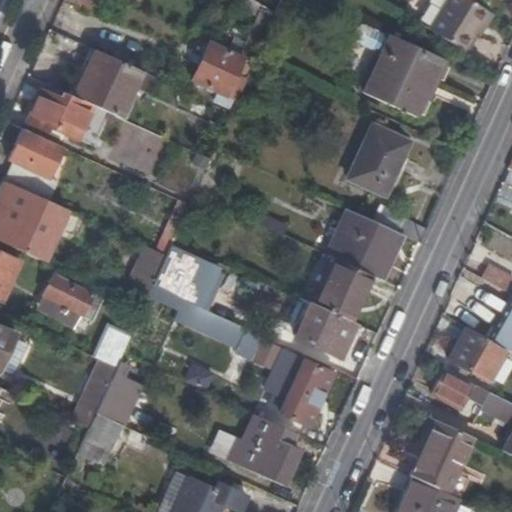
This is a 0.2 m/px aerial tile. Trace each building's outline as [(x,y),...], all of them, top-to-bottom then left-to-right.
[(92,0),(66,0),(88,9),(92,0)] [(463,50),(487,10),(471,0),(446,0),(429,29),(463,50)] [(260,10),(240,56),(254,63),(255,59),(275,17),(260,10)] [(379,50),(380,47),(387,34),(364,23),(361,23),(358,26),(353,35),(354,38),(356,42),(374,50),(375,47),(379,50)] [(390,52),(396,38),(387,33),(387,34),(380,47),(390,52)] [(447,60),(396,38),(390,52),(380,47),(379,50),(375,47),(374,50),(356,89),(416,117),(426,94),(422,92),(428,78),(438,82),(447,60)] [(254,63),(240,56),(209,44),(202,59),(199,66),(191,81),(236,102),(254,63)] [(139,71),(93,51),(72,96),(85,102),(118,117),(139,71)] [(199,66),(202,59),(197,56),(194,63),(199,66)] [(72,96),(64,92),(61,99),(41,90),(26,123),(47,132),(56,110),(77,119),(85,102),(72,96)] [(371,125),(346,178),(383,195),(408,142),(371,125)] [(48,178),(62,148),(22,130),(7,161),(10,162),(2,181),(3,182),(47,202),(56,181),(48,178)] [(0,242),(41,261),(64,209),(47,202),(3,182),(0,187),(0,242)] [(397,233),(403,221),(404,218),(378,206),(371,221),(397,233)] [(370,276),(380,281),(401,235),(397,233),(371,221),(349,211),(328,257),(333,259),(370,276)] [(155,252),(166,256),(170,247),(172,243),(181,222),(171,217),(155,252)] [(401,235),(419,243),(424,230),(403,221),(397,233),(401,235)] [(103,289),(143,307),(152,287),(166,256),(155,252),(145,247),(130,281),(110,273),(103,289)] [(195,306),(198,308),(205,292),(183,282),(194,259),(170,247),(166,256),(152,287),(180,300),(195,306)] [(0,256),(0,302),(17,264),(0,256)] [(312,304),(348,321),(370,276),(333,259),(312,304)] [(481,279),(506,293),(511,281),(511,278),(488,266),(481,279)] [(92,295),(55,275),(37,307),(73,327),(80,316),(89,321),(104,295),(94,290),(92,295)] [(511,296),(487,341),(503,350),(511,355),(511,296)] [(174,315),(187,322),(195,306),(180,300),(174,315)] [(339,358),(354,324),(348,321),(312,304),(308,303),(292,337),(339,358)] [(187,322),(237,345),(244,329),(198,308),(195,306),(187,322)] [(485,382),(503,350),(487,341),(465,328),(446,359),(485,382)] [(0,329),(0,362),(13,335),(0,329)] [(248,360),(259,335),(244,329),(237,345),(233,353),(248,360)] [(269,372),(279,349),(261,341),(250,363),(269,372)] [(116,365),(121,355),(122,352),(105,344),(100,358),(116,365)] [(288,390),(301,362),(282,353),(269,382),(288,390)] [(301,360),(301,362),(288,390),(284,399),(279,396),(272,412),(308,428),(332,374),(301,360)] [(87,429),(94,414),(115,368),(100,361),(72,422),(87,429)] [(486,392),(443,370),(439,379),(438,379),(430,395),(459,410),(463,402),(477,409),(478,408),(486,392)] [(500,451),(511,456),(511,404),(486,392),(478,408),(511,425),(511,428),(507,438),(506,437),(500,451)] [(110,455),(123,427),(94,414),(87,429),(81,441),(82,442),(110,455)] [(223,458),(238,425),(224,418),(209,451),(223,458)] [(431,435),(411,478),(456,499),(458,499),(467,481),(454,474),(471,438),(449,428),(443,441),(431,435)] [(262,433),(245,470),(279,487),(297,449),(262,433)] [(103,469),(110,455),(82,442),(75,456),(103,469)] [(11,456),(8,463),(16,467),(19,460),(11,456)] [(156,511),(171,511),(187,479),(174,473),(156,511)] [(450,511),(456,499),(411,478),(394,511),(450,511)] [(171,511),(214,511),(218,505),(233,511),(238,511),(245,498),(215,483),(211,490),(187,479),(171,511)]
